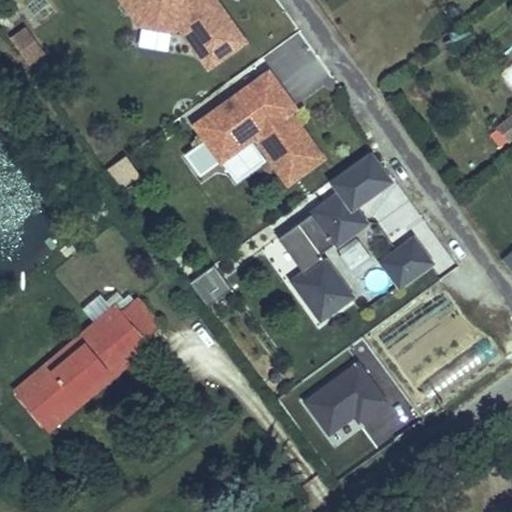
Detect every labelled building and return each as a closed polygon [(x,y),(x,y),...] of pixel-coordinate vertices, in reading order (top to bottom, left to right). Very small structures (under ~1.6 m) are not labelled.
[(120,0),(138,25),(142,0),(120,0)] [(245,42),(214,0),(213,0),(209,2),(206,0),(142,0),(138,25),(173,31),(178,26),(208,68),(245,42)] [(40,51),(25,31),(12,41),(27,61),(40,51)] [(286,124),(281,117),(289,112),(294,108),(268,72),(195,125),(205,140),(221,161),(251,139),(254,137),(288,183),(322,158),(294,119),(286,124)] [(294,119),(289,112),(281,117),(286,124),(294,119)] [(508,141),(511,137),(511,114),(497,127),(508,141)] [(236,182),(266,160),(251,139),(221,161),(236,182)] [(221,161),(205,140),(184,155),(200,176),(221,161)] [(336,247),(370,222),(358,206),(395,180),(372,149),(329,180),(337,191),(309,211),(311,213),(277,237),(302,270),(289,280),(320,322),(356,296),(327,257),(324,259),(320,253),(334,243),(336,247)] [(139,179),(124,157),(112,166),(128,187),(139,179)] [(128,187),(112,166),(106,170),(122,192),(128,187)] [(415,234),(407,223),(390,235),(398,246),(415,234)] [(399,289),(436,262),(415,234),(398,246),(378,261),(399,289)] [(340,256),(351,272),(371,258),(360,242),(340,256)] [(511,250),(501,260),(511,272),(511,250)] [(209,306),(232,291),(215,266),(192,281),(209,306)] [(112,309),(100,294),(83,308),(95,323),(112,309)] [(449,298),(412,308),(419,334),(455,324),(449,298)] [(43,422),(122,355),(128,362),(147,346),(141,339),(159,325),(137,299),(120,314),(114,307),(112,309),(95,323),(77,338),(82,345),(21,396),(43,422)] [(21,396),(82,345),(77,338),(16,389),(21,396)] [(49,428),(128,362),(122,355),(43,422),(49,428)] [(386,402),(355,360),(299,401),(324,436),(354,414),(359,421),(386,402)] [(219,511),(248,511),(251,511),(239,495),(218,510),(219,511)]
